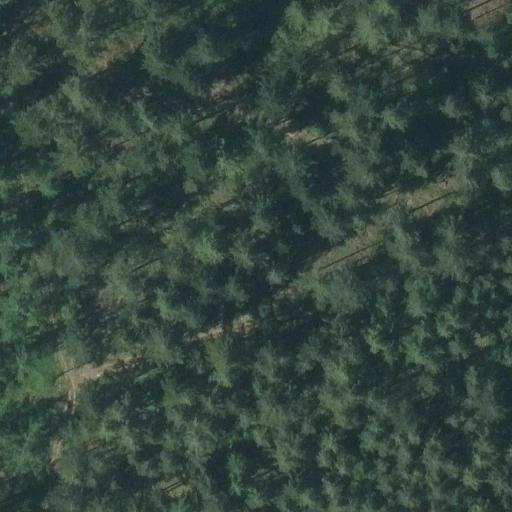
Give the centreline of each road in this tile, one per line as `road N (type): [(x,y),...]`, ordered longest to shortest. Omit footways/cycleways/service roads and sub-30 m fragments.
road 1 (track): [(44,511),(55,383),(4,89),(12,0)]
road 2 (track): [(55,383),(452,264),(511,202)]
road 3 (track): [(233,0),(304,36),(511,82)]
